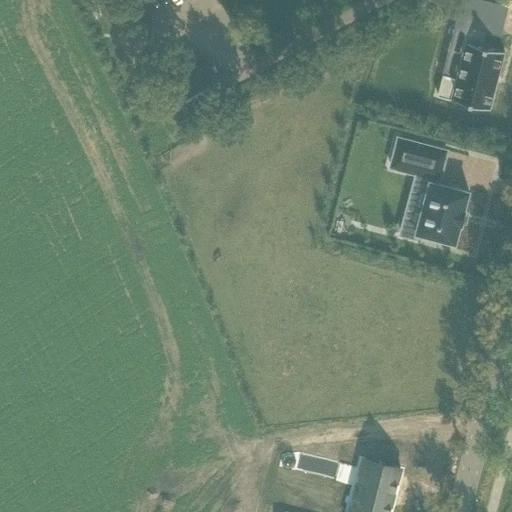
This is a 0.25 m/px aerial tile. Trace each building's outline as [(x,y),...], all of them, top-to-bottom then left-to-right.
[(442,75),(437,96),(488,109),(503,51),(465,42),(456,79),(442,75)] [(189,49),(168,61),(174,70),(195,58),(189,49)] [(227,104),(204,62),(173,80),(163,85),(187,127),(227,104)] [(447,150),(398,138),(390,167),(417,174),(413,187),(428,191),(420,223),(405,219),(401,234),(416,238),(417,233),(455,243),(460,224),(461,224),(465,210),(464,210),(468,191),(438,183),(447,150)] [(385,511),(387,506),(386,506),(390,491),(391,492),(393,483),(392,482),(396,466),(360,457),(348,506),(354,507),(352,511),(385,511)]
